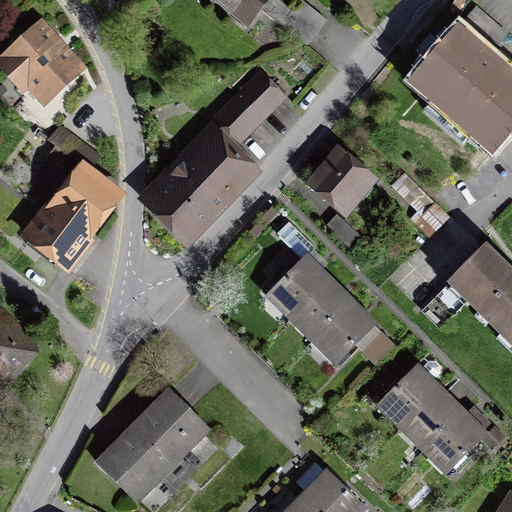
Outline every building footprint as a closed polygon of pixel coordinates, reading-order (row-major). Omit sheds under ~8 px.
[(274,0),(206,0),(247,33),(274,0)] [(475,7),(409,81),(493,155),(511,133),(511,73),(489,53),(506,34),(475,7)] [(41,20),(0,59),(0,75),(23,100),(29,94),(45,111),(89,70),(41,20)] [(238,154),(288,102),(262,77),(212,129),(238,154)] [(238,154),(212,129),(137,205),(188,254),(262,178),(238,154)] [(375,179),(336,146),(307,180),(347,213),(375,179)] [(125,196),(81,164),(22,245),(66,276),(125,196)] [(339,217),(328,229),(350,248),(360,236),(339,217)] [(511,279),(479,247),(440,287),(511,356),(511,279)] [(266,297),(289,321),(329,281),(306,258),(266,297)] [(289,321),(310,342),(350,302),(329,281),(289,321)] [(375,327),(350,302),(310,342),(335,367),(375,327)] [(0,397),(43,355),(0,311),(0,397)] [(377,404),(402,428),(439,391),(413,367),(377,404)] [(402,428),(422,448),(458,411),(439,391),(402,428)] [(168,394),(94,467),(135,509),(209,436),(168,394)] [(485,437),(458,411),(422,448),(448,474),(485,437)] [(362,511),(323,473),(303,494),(321,511),(362,511)] [(321,511),(303,494),(284,511),(321,511)] [(511,511),(511,495),(509,494),(497,511),(511,511)]
